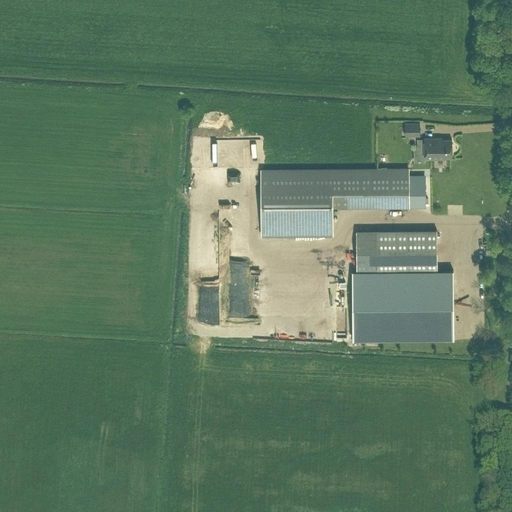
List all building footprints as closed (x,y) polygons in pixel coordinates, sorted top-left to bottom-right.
[(419,135),(419,122),(404,123),(404,135),(419,135)] [(442,138),(424,138),(424,158),(444,158),(444,157),(452,156),(452,139),(442,139),(442,138)] [(409,169),(261,170),(262,234),(333,233),(332,206),(409,205),(409,169)] [(437,269),(437,229),(376,230),(377,270),(437,269)] [(452,271),(351,271),(350,339),(452,339),(452,271)] [(264,316),(331,315),(330,304),(264,306),(264,316)]
